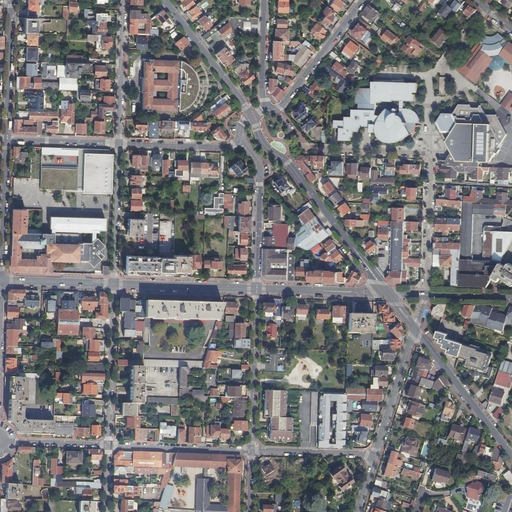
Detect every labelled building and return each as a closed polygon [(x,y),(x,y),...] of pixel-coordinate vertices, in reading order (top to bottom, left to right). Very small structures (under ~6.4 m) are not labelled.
[(77,0),(69,0),(69,6),(68,11),(76,12),(77,0)] [(192,1),(191,0),(185,0),(182,3),(187,9),(194,4),(192,1)] [(287,0),(278,0),(279,1),(278,2),(278,12),(287,12),(293,13),(293,7),(289,6),(290,3),(288,3),(288,2),(287,0)] [(336,11),(343,2),(340,0),(334,0),(330,6),(336,11)] [(463,0),(456,0),(451,7),(457,12),(465,2),(463,0)] [(511,0),(503,0),(502,1),(511,8),(511,7),(511,0)] [(199,2),(188,11),(190,13),(189,14),(192,18),(200,12),(196,7),(198,6),(199,6),(201,4),(199,2)] [(42,5),(28,5),(28,9),(30,9),(30,12),(28,12),(28,16),(41,17),(42,5)] [(373,21),(379,12),(369,5),(365,10),(363,13),(373,21)] [(471,18),(476,10),(472,7),(470,5),(464,13),(471,18)] [(334,12),(327,6),(323,11),(324,14),(326,15),(324,18),(323,17),(322,17),(320,19),(320,21),(321,21),(321,22),(319,25),(327,31),(330,33),(332,30),(327,26),(334,16),(332,15),(334,12)] [(87,16),(87,9),(84,9),(84,20),(89,20),(93,20),(93,16),(87,16)] [(130,10),(130,19),(137,19),(139,19),(151,20),(151,19),(149,14),(140,14),(140,11),(130,10)] [(158,26),(168,18),(163,10),(152,19),(158,26)] [(207,32),(214,27),(211,25),(212,24),(208,19),(205,15),(197,21),(205,30),(207,32)] [(258,23),(258,18),(227,17),(214,27),(207,32),(202,37),(205,41),(210,37),(214,42),(209,46),(213,52),(233,36),(237,36),(236,31),(242,31),(242,33),(250,33),(250,23),(258,23)] [(38,19),(25,18),(24,33),(39,33),(37,32),(38,19)] [(146,34),(147,34),(150,34),(151,20),(139,19),(139,23),(146,23),(146,34)] [(168,19),(160,24),(165,31),(173,26),(168,19)] [(287,20),(277,20),(277,28),(286,28),(287,20)] [(399,27),(404,30),(409,23),(405,20),(399,27)] [(105,35),(105,33),(96,32),(96,25),(98,25),(98,21),(87,21),(87,25),(89,27),(91,27),(91,35),(104,35),(105,35)] [(96,25),(96,32),(105,33),(106,33),(106,27),(105,27),(105,22),(98,21),(98,25),(96,25)] [(319,25),(317,23),(310,32),(316,37),(317,35),(321,38),(322,38),(323,38),(325,36),(324,35),(327,31),(319,25)] [(369,31),(360,24),(353,33),(362,39),(363,40),(363,41),(366,43),(373,34),(369,31)] [(173,28),(168,32),(172,38),(177,34),(173,28)] [(447,39),(450,35),(447,33),(443,30),(441,28),(431,40),(440,46),(446,38),(447,39)] [(288,29),(276,29),(275,39),(288,39),(288,29)] [(393,43),(397,37),(389,30),(383,38),(387,41),(388,39),(393,43)] [(511,112),(511,44),(510,45),(509,44),(509,43),(507,40),(503,37),(498,33),(484,35),(458,69),(470,79),(475,83),(489,66),(492,61),(491,61),(493,59),(489,56),(490,55),(491,54),(492,53),(494,52),(496,52),(498,52),(502,56),(505,57),(511,63),(511,94),(503,106),(510,112),(511,111),(511,112)] [(137,38),(137,49),(147,49),(147,34),(146,34),(141,34),(140,34),(138,34),(138,38),(137,38)] [(27,35),(27,46),(38,46),(38,35),(27,35)] [(104,37),(104,35),(91,35),(87,35),(87,40),(96,41),(96,48),(107,48),(107,46),(110,46),(111,37),(104,37)] [(422,48),(419,46),(416,44),(418,41),(416,39),(415,40),(410,35),(408,39),(410,40),(406,46),(405,45),(402,49),(411,55),(413,53),(416,56),(422,48)] [(180,49),(188,44),(183,37),(175,43),(180,49)] [(272,52),(270,52),(270,60),(284,60),(285,55),(285,52),(282,52),(282,44),(285,44),(289,44),(289,43),(289,41),(272,41),(272,52)] [(298,42),(298,41),(289,41),(289,43),(290,43),(290,46),(297,46),(301,49),(295,56),(293,55),(285,55),(284,60),(286,60),(291,61),(299,67),(311,52),(302,45),(298,42)] [(305,41),(302,45),(311,52),(314,54),(317,50),(305,41)] [(351,42),(342,53),(350,59),(359,48),(351,42)] [(226,46),(215,54),(218,57),(224,66),(233,59),(230,56),(233,54),(231,51),(228,53),(226,51),(228,49),(226,46)] [(37,48),(27,47),(26,61),(37,61),(37,48)] [(338,56),(333,52),(330,55),(341,62),(342,60),(339,57),(338,56)] [(505,57),(502,56),(498,52),(496,52),(494,52),(492,53),(491,54),(490,55),(489,56),(493,59),(491,61),(492,61),(489,66),(490,67),(491,68),(492,69),(493,69),(495,70),(496,70),(498,70),(499,69),(500,69),(501,68),(503,67),(504,66),(505,64),(505,63),(505,62),(505,60),(505,59),(505,57)] [(82,63),(82,55),(66,55),(66,63),(65,63),(65,65),(58,65),(57,77),(59,77),(72,78),(72,71),(73,71),(73,70),(75,70),(75,78),(77,78),(81,78),(81,71),(90,71),(90,63),(82,63)] [(187,62),(184,60),(182,59),(181,59),(181,63),(181,66),(178,65),(178,63),(179,62),(153,61),(153,60),(149,59),(149,62),(144,62),(144,78),(143,78),(143,84),(143,93),(143,105),(151,105),(151,110),(177,111),(177,105),(177,102),(179,102),(179,105),(179,109),(182,108),(185,107),(188,105),(190,103),(193,101),(194,99),(196,96),(197,94),(198,91),(198,90),(198,88),(199,86),(199,84),(199,82),(198,79),(198,77),(197,75),(196,73),(195,71),(194,69),(193,67),(190,65),(189,63),(187,62)] [(333,68),(341,74),(343,71),(345,68),(338,62),(333,68)] [(361,67),(354,62),(352,66),(351,65),(350,66),(351,67),(349,69),(355,74),(359,68),(360,69),(361,67)] [(241,79),(245,84),(253,77),(250,72),(249,72),(247,69),(248,68),(248,63),(244,63),(244,64),(238,63),(237,67),(235,69),(238,74),(238,75),(241,79)] [(275,71),(282,73),(285,63),(283,63),(283,64),(277,63),(275,71)] [(285,63),(282,73),(291,75),(293,67),(286,65),(286,64),(285,63)] [(26,64),(26,77),(29,77),(33,77),(41,77),(41,74),(37,74),(37,64),(26,64)] [(95,74),(95,77),(105,77),(105,67),(111,67),(111,64),(105,64),(105,66),(95,66),(95,69),(94,69),(93,74),(95,74)] [(347,87),(350,87),(350,81),(348,81),(344,79),(346,77),(343,75),(341,74),(338,77),(342,80),(336,89),(342,93),(347,87)] [(19,82),(19,88),(59,89),(59,90),(74,90),(74,83),(59,83),(41,82),(41,77),(33,77),(33,83),(29,83),(29,82),(31,82),(31,81),(29,81),(29,77),(26,77),(19,76),(19,77),(19,82)] [(74,83),(74,90),(77,90),(77,78),(75,78),(72,78),(59,77),(59,83),(74,83)] [(108,90),(109,80),(96,79),(96,85),(100,85),(100,90),(108,90)] [(281,80),(269,79),(269,90),(277,101),(288,88),(285,86),(282,90),(280,89),(281,88),(280,87),(279,89),(274,85),(274,81),(284,83),(284,80),(281,80)] [(310,90),(317,95),(324,86),(323,85),(317,80),(310,90)] [(447,82),(439,81),(439,93),(438,95),(439,95),(447,95),(447,82)] [(346,121),(335,120),(334,128),(340,129),(340,141),(351,141),(351,138),(354,138),(354,132),(359,133),(359,129),(363,129),(363,127),(365,128),(368,128),(371,128),(371,131),(371,133),(372,133),(373,134),(374,133),(376,132),(376,130),(377,130),(377,133),(377,135),(378,137),(380,139),(381,141),(384,142),(388,143),(391,143),(395,142),(398,141),(402,140),(405,138),(408,136),(410,133),(409,131),(411,129),(412,127),(414,127),(414,124),(420,124),(420,121),(419,118),(418,115),(416,113),(415,112),(412,111),(410,110),(408,110),(403,109),(404,102),(415,102),(415,95),(414,95),(414,93),(417,93),(418,83),(408,83),(372,82),(372,89),(357,88),(356,104),(359,104),(359,110),(353,110),(352,117),(346,117),(346,121)] [(306,86),(303,91),(309,95),(309,94),(315,99),(318,96),(317,95),(310,90),(306,86)] [(89,100),(90,91),(81,90),(81,92),(80,92),(79,100),(89,100)] [(28,98),(29,100),(43,100),(43,93),(26,92),(26,98),(28,98)] [(501,105),(503,106),(511,94),(511,93),(501,105)] [(325,101),(329,104),(333,99),(336,101),(338,99),(335,96),(334,97),(331,94),(325,101)] [(103,104),(114,105),(114,100),(115,97),(104,96),(103,104)] [(28,112),(42,112),(43,100),(29,100),(30,101),(31,101),(31,106),(29,106),(28,112)] [(297,116),(301,123),(310,116),(305,108),(306,108),(306,105),(304,102),(302,102),(299,103),(299,106),(300,108),(295,112),(297,116)] [(216,115),(218,118),(230,110),(225,103),(221,106),(220,104),(219,105),(220,107),(214,111),(214,113),(215,115),(216,115)] [(106,110),(114,110),(114,105),(103,104),(99,104),(99,108),(97,108),(96,109),(95,111),(91,111),(91,118),(104,118),(104,114),(105,113),(106,110)] [(449,161),(447,161),(440,160),(440,164),(445,164),(445,166),(482,167),(482,162),(483,162),(490,162),(496,153),(498,154),(501,150),(499,149),(508,135),(504,128),(500,128),(500,125),(503,125),(497,116),(487,115),(483,108),(490,108),(490,104),(482,104),(482,107),(481,107),(480,108),(480,110),(475,112),(473,108),(471,106),(460,105),(459,107),(456,107),(456,110),(457,110),(456,112),(453,112),(453,114),(443,114),(437,124),(438,124),(437,127),(439,127),(441,131),(440,133),(443,133),(447,141),(446,141),(445,143),(446,145),(448,145),(449,145),(450,147),(453,152),(449,158),(450,159),(449,161)] [(67,121),(67,123),(73,123),(73,111),(73,105),(68,105),(68,110),(61,110),(60,121),(67,121)] [(42,112),(28,112),(28,120),(37,120),(41,120),(48,121),(57,121),(58,112),(42,112)] [(191,130),(210,131),(211,123),(203,123),(200,115),(191,122),(191,130)] [(87,117),(87,121),(94,121),(94,133),(104,133),(104,118),(91,118),(87,117)] [(321,144),(326,144),(327,136),(322,135),(322,126),(316,126),(319,124),(317,120),(315,121),(312,118),(303,124),(306,129),(307,128),(309,131),(311,130),(313,132),(311,134),(312,135),(311,138),(316,138),(316,141),(321,141),(321,144)] [(28,135),(36,135),(37,127),(30,127),(30,128),(23,128),(23,129),(20,129),(21,121),(22,121),(23,123),(24,123),(24,124),(33,125),(33,122),(37,122),(37,120),(28,120),(15,120),(14,120),(14,127),(13,134),(28,135)] [(46,131),(57,131),(57,121),(48,121),(48,126),(46,126),(46,131)] [(148,121),(148,138),(158,139),(158,128),(159,121),(148,121)] [(159,121),(158,128),(161,128),(162,129),(171,129),(172,129),(175,129),(175,121),(159,121)] [(175,121),(175,129),(191,130),(191,122),(187,122),(180,121),(175,121)] [(145,122),(135,122),(135,127),(136,127),(136,130),(145,130),(145,122)] [(76,124),(75,133),(85,133),(85,124),(76,124)] [(211,132),(216,139),(224,139),(226,136),(218,127),(211,132)] [(20,152),(21,146),(13,146),(13,156),(18,156),(18,159),(20,160),(22,160),(24,159),(24,157),(27,157),(27,152),(20,152)] [(108,150),(84,149),(83,192),(111,193),(113,154),(108,150)] [(162,160),(163,151),(159,151),(159,155),(156,155),(153,155),(153,158),(151,158),(151,163),(162,163),(162,160)] [(40,165),(39,189),(77,191),(77,187),(78,179),(79,179),(79,172),(79,167),(53,166),(53,163),(60,164),(61,155),(47,155),(47,157),(52,158),(52,163),(50,163),(50,165),(47,165),(40,165)] [(139,176),(143,176),(143,173),(141,173),(142,167),(147,167),(147,165),(148,165),(148,156),(142,155),(142,157),(140,157),(140,166),(139,176)] [(302,168),(308,175),(314,171),(312,169),(311,169),(308,165),(309,164),(308,163),(307,162),(309,160),(305,156),(301,156),(299,158),(296,160),(302,168)] [(395,170),(395,168),(396,158),(390,158),(390,163),(390,164),(388,164),(388,169),(386,169),(386,173),(394,173),(394,172),(393,172),(393,170),(395,170)] [(177,161),(175,161),(174,175),(174,177),(174,185),(177,185),(177,177),(177,170),(186,170),(187,161),(177,160),(177,161)] [(203,160),(200,160),(200,163),(200,173),(211,173),(211,175),(213,175),(212,177),(215,177),(215,173),(218,173),(218,167),(212,167),(212,164),(207,164),(207,163),(203,163),(203,160)] [(236,174),(235,175),(236,177),(237,176),(241,174),(242,176),(248,172),(246,170),(246,169),(243,165),(242,165),(239,161),(231,167),(231,168),(230,168),(230,170),(231,172),(232,172),(233,171),(236,174)] [(330,175),(343,175),(344,162),(333,161),(333,166),(331,166),(330,175)] [(190,177),(200,177),(200,173),(200,163),(191,163),(190,176),(190,177)] [(348,174),(357,174),(358,164),(348,163),(348,174)] [(420,165),(405,164),(405,167),(402,166),(402,173),(417,173),(417,175),(419,175),(419,173),(420,173),(420,165)] [(482,167),(445,166),(442,166),(442,172),(445,172),(447,174),(447,178),(445,178),(445,181),(452,181),(452,178),(457,178),(457,174),(458,174),(458,173),(465,173),(465,171),(473,171),(473,179),(483,179),(483,172),(485,170),(489,171),(489,169),(492,170),(492,172),(497,172),(498,168),(488,168),(483,167),(482,167)] [(362,178),(371,178),(371,171),(371,168),(362,168),(362,170),(359,170),(359,175),(362,175),(362,178)] [(509,168),(499,168),(498,184),(505,184),(508,184),(509,168)] [(308,175),(313,182),(317,178),(315,175),(319,174),(319,171),(315,171),(314,170),(314,171),(308,175)] [(389,186),(393,186),(395,186),(395,178),(392,178),(392,179),(378,178),(378,171),(371,171),(371,178),(371,185),(389,186)] [(130,188),(137,188),(137,184),(140,184),(140,180),(143,180),(143,176),(139,176),(132,175),(130,175),(130,188)] [(322,186),(329,181),(325,176),(318,181),(322,186)] [(290,187),(283,179),(280,182),(280,181),(275,184),(284,196),(285,195),(286,196),(288,194),(288,193),(289,193),(287,191),(290,189),(289,188),(290,187)] [(330,182),(324,187),(329,194),(335,189),(330,182)] [(370,203),(378,203),(379,196),(379,193),(380,193),(389,193),(389,186),(371,185),(371,192),(371,199),(370,203)] [(440,195),(439,199),(449,200),(461,201),(462,201),(464,201),(464,196),(459,196),(459,194),(457,193),(457,189),(452,189),(452,185),(447,185),(447,187),(446,187),(446,192),(445,192),(445,194),(444,195),(442,195),(440,195)] [(408,200),(416,200),(416,195),(417,195),(417,188),(408,188),(408,186),(401,186),(401,189),(403,189),(402,194),(406,194),(406,192),(408,192),(408,194),(408,195),(408,200)] [(477,202),(477,191),(477,187),(472,187),(472,190),(472,194),(472,197),(470,197),(464,196),(464,201),(477,202)] [(495,204),(511,204),(511,200),(510,201),(510,199),(508,199),(508,198),(508,193),(508,189),(504,189),(504,188),(499,188),(499,192),(498,192),(498,199),(482,198),(483,191),(477,191),(477,202),(493,203),(495,204)] [(140,198),(141,189),(131,189),(131,198),(140,198)] [(223,202),(224,194),(218,193),(218,197),(213,197),(212,208),(204,208),(204,215),(219,215),(219,212),(222,212),(222,208),(218,208),(218,204),(223,204),(223,202)] [(338,193),(331,197),(337,204),(343,199),(338,193)] [(18,198),(13,198),(12,209),(22,209),(22,199),(18,199),(18,198)] [(439,199),(436,199),(436,205),(436,210),(442,211),(442,207),(438,206),(438,205),(449,206),(449,200),(439,199)] [(141,204),(141,201),(131,201),(130,210),(141,211),(141,207),(142,207),(142,204),(141,204)] [(241,216),(247,217),(248,201),(242,201),(242,203),(238,203),(238,209),(236,209),(236,211),(238,211),(238,214),(241,214),(241,216)] [(462,201),(462,212),(462,224),(461,237),(461,243),(461,249),(459,286),(474,287),(487,287),(493,277),(501,263),(511,242),(511,232),(503,232),(503,226),(482,225),(482,231),(484,231),(483,259),(471,259),(473,213),(493,215),(493,203),(477,202),(464,201),(462,201)] [(302,214),(309,209),(313,206),(309,202),(298,211),(302,215),(302,214)] [(351,210),(346,203),(340,208),(345,215),(351,210)] [(511,209),(511,204),(495,204),(494,215),(505,216),(505,215),(508,215),(511,209)] [(281,220),(281,205),(270,205),(270,220),(281,220)] [(393,221),(404,221),(405,208),(394,208),(393,221)] [(12,221),(11,233),(25,233),(26,209),(22,209),(12,209),(12,221)] [(296,241),(320,223),(309,209),(302,214),(303,215),(304,214),(310,221),(296,231),(296,238),(296,241)] [(511,216),(508,215),(503,226),(503,232),(511,232),(511,216)] [(51,216),(50,228),(105,230),(105,218),(51,216)] [(249,232),(250,217),(247,217),(241,216),(238,216),(238,222),(237,222),(237,225),(238,225),(238,231),(246,232),(249,232)] [(145,236),(146,220),(129,219),(129,223),(127,224),(127,231),(128,231),(128,235),(145,236)] [(381,230),(381,221),(379,221),(378,240),(380,240),(380,239),(389,239),(389,230),(381,230)] [(399,284),(402,284),(403,263),(404,242),(404,235),(404,221),(393,221),(392,221),(391,243),(390,271),(390,275),(386,278),(388,281),(395,284),(399,284)] [(418,230),(418,222),(406,222),(406,224),(408,224),(407,230),(418,230)] [(309,251),(333,233),(329,228),(326,231),(320,223),(296,241),(296,245),(301,247),(309,251)] [(275,237),(289,238),(289,224),(275,224),(274,230),(276,230),(275,237)] [(246,244),(246,232),(238,231),(234,231),(234,235),(238,235),(238,244),(246,244)] [(50,260),(54,260),(77,261),(77,260),(87,261),(93,267),(101,259),(100,258),(103,256),(99,251),(104,246),(95,236),(91,240),(93,241),(92,242),(91,243),(82,243),(78,243),(78,234),(54,233),(54,234),(54,237),(47,237),(47,234),(41,233),(29,233),(25,233),(11,233),(11,250),(10,267),(15,271),(35,272),(49,272),(50,260)] [(289,249),(289,238),(275,237),(264,237),(264,243),(264,248),(289,249)] [(448,249),(448,243),(448,238),(445,238),(444,237),(439,237),(438,237),(437,237),(435,237),(435,242),(434,243),(434,248),(448,249)] [(359,243),(362,247),(368,242),(365,239),(359,243)] [(329,252),(337,246),(331,240),(324,245),(329,252)] [(370,252),(378,246),(375,242),(374,243),(372,241),(367,245),(369,247),(367,248),(370,252)] [(403,263),(421,264),(422,259),(413,259),(413,260),(407,259),(407,257),(409,257),(409,242),(404,242),(403,263)] [(246,250),(251,250),(252,246),(238,246),(238,248),(236,248),(236,259),(246,259),(246,250)] [(289,254),(289,249),(264,248),(263,274),(269,280),(278,280),(288,280),(289,254)] [(459,286),(461,249),(453,249),(453,253),(453,256),(453,267),(452,286),(456,286),(459,286)] [(344,258),(342,254),(339,250),(330,257),(326,260),(329,264),(335,259),(338,262),(344,258)] [(173,272),(173,273),(189,273),(189,267),(190,256),(174,255),(174,260),(173,272)] [(200,255),(190,255),(190,256),(189,267),(195,267),(199,267),(200,255)] [(442,255),(434,255),(434,261),(434,266),(442,266),(442,255)] [(453,256),(442,255),(442,266),(453,267),(453,256)] [(126,273),(158,274),(158,271),(159,259),(159,257),(126,256),(126,273)] [(214,261),(204,261),(204,267),(221,268),(221,261),(219,261),(217,261),(217,258),(214,258),(214,261)] [(159,259),(158,271),(173,272),(174,260),(159,259)] [(331,268),(335,265),(338,262),(335,259),(329,264),(330,265),(329,266),(331,268)] [(402,284),(407,284),(407,271),(405,271),(405,270),(406,270),(407,267),(421,267),(421,264),(403,263),(402,284)] [(507,267),(501,263),(493,277),(499,281),(501,277),(503,279),(511,283),(511,265),(509,263),(507,267)] [(227,265),(227,273),(233,273),(245,274),(245,267),(241,267),(241,265),(227,265)] [(306,281),(310,281),(310,271),(310,267),(298,267),(298,275),(306,275),(306,281)] [(359,283),(362,277),(358,275),(359,273),(357,272),(357,271),(355,268),(349,280),(354,283),(355,280),(359,283)] [(333,282),(338,282),(338,272),(334,272),(334,271),(327,271),(327,269),(326,269),(326,271),(325,282),(333,282)] [(318,281),(325,282),(326,271),(318,271),(318,272),(316,272),(316,270),(314,270),(314,271),(310,271),(310,281),(318,281)] [(338,282),(346,282),(346,277),(343,277),(343,272),(342,272),(338,272),(338,282)] [(24,302),(25,291),(17,290),(11,290),(8,293),(8,300),(8,307),(17,308),(20,308),(24,308),(24,307),(24,305),(24,303),(16,303),(16,298),(19,298),(19,300),(22,300),(22,301),(24,302)] [(37,306),(38,291),(37,291),(37,292),(33,291),(31,293),(29,291),(25,291),(24,302),(24,303),(24,305),(29,305),(29,307),(29,308),(30,309),(33,309),(34,308),(34,307),(34,306),(37,306)] [(103,293),(99,293),(99,305),(100,305),(100,309),(96,309),(95,319),(107,319),(107,298),(103,293)] [(50,296),(50,298),(50,300),(46,300),(45,304),(44,304),(44,307),(45,307),(45,313),(55,313),(55,308),(56,309),(56,308),(55,308),(56,297),(50,296)] [(145,318),(145,301),(137,300),(137,302),(134,302),(134,301),(128,301),(128,299),(120,299),(119,312),(124,312),(123,337),(134,337),(134,318),(145,318)] [(281,307),(281,300),(268,299),(264,303),(262,303),(262,313),(275,313),(275,310),(277,311),(277,312),(277,313),(277,316),(281,316),(281,307)] [(71,310),(74,311),(74,310),(74,302),(62,301),(62,310),(71,310)] [(219,315),(223,303),(145,301),(145,318),(218,320),(219,315)] [(225,304),(225,307),(225,314),(236,314),(236,303),(225,303),(225,304)] [(444,313),(447,305),(444,304),(440,304),(435,308),(433,313),(443,317),(444,313)] [(306,306),(296,305),(296,314),(306,315),(306,306)] [(472,318),(476,305),(466,305),(463,315),(469,317),(472,318)] [(505,325),(511,325),(511,306),(510,307),(507,316),(500,313),(499,314),(492,311),(493,308),(487,307),(484,306),(476,305),(472,318),(470,322),(470,324),(480,325),(495,330),(496,329),(504,331),(505,325)] [(7,317),(17,318),(17,308),(8,307),(7,312),(7,317)] [(292,308),(281,307),(281,316),(281,318),(286,318),(286,321),(288,321),(288,324),(292,324),(292,308)] [(348,314),(348,307),(332,307),(332,311),(332,314),(332,318),(343,318),(343,323),(348,323),(348,314)] [(78,327),(78,318),(78,315),(71,315),(71,310),(62,310),(58,310),(57,322),(57,329),(57,332),(57,335),(78,335),(78,327)] [(328,319),(328,311),(316,310),(316,319),(328,319)] [(391,316),(390,313),(387,313),(383,313),(383,322),(393,322),(393,317),(391,316)] [(262,317),(262,324),(267,324),(273,324),(273,315),(266,314),(266,317),(262,317)] [(373,323),(373,315),(348,314),(348,323),(348,332),(373,333),(373,323)] [(26,331),(27,331),(27,326),(24,326),(25,320),(15,319),(15,325),(7,324),(7,330),(26,331)] [(276,337),(276,324),(273,324),(267,324),(266,337),(276,337)] [(403,340),(404,336),(399,336),(403,332),(401,329),(397,324),(396,325),(391,331),(390,331),(397,339),(398,337),(399,340),(403,340)] [(93,340),(94,328),(83,327),(83,334),(85,335),(85,340),(87,340),(93,340)] [(26,333),(26,331),(7,330),(7,337),(6,346),(17,346),(17,333),(26,333)] [(459,357),(464,344),(447,339),(448,334),(438,331),(436,338),(441,339),(440,343),(445,344),(444,348),(449,349),(447,353),(459,357)] [(249,346),(249,340),(239,339),(239,343),(237,343),(237,344),(239,344),(239,348),(249,348),(249,346)] [(98,346),(98,340),(93,340),(87,340),(86,351),(98,352),(98,351),(100,351),(100,347),(98,346)] [(399,348),(399,340),(372,340),(372,350),(373,350),(379,350),(379,346),(376,346),(376,344),(385,344),(385,343),(388,343),(390,343),(390,345),(390,348),(399,348)] [(478,348),(464,344),(459,357),(468,359),(466,364),(476,367),(474,374),(474,375),(475,376),(477,376),(478,376),(479,376),(480,375),(484,376),(484,377),(489,379),(493,367),(489,365),(492,355),(478,350),(478,348)] [(17,346),(6,346),(6,352),(6,354),(17,354),(17,348),(17,346)] [(56,351),(56,360),(56,362),(64,362),(64,360),(60,360),(60,352),(56,351)] [(208,351),(205,362),(203,368),(218,369),(218,366),(209,365),(210,361),(215,362),(216,362),(218,356),(221,356),(222,352),(208,351)] [(392,355),(392,351),(382,351),(382,361),(392,361),(392,355)] [(98,361),(98,356),(98,353),(88,353),(88,361),(98,361)] [(428,370),(431,362),(418,358),(415,370),(422,373),(423,372),(424,369),(428,370)] [(16,359),(6,359),(5,367),(5,372),(15,372),(16,368),(16,366),(16,359)] [(205,362),(143,360),(143,361),(143,366),(180,368),(191,368),(203,368),(205,362)] [(143,366),(131,366),(130,404),(136,404),(142,404),(143,366)] [(378,377),(385,377),(385,376),(386,376),(386,367),(375,367),(374,377),(378,377)] [(191,368),(180,368),(180,388),(182,388),(182,389),(180,389),(179,396),(193,396),(204,396),(204,390),(193,390),(193,393),(188,393),(189,388),(185,388),(186,373),(186,372),(189,373),(189,369),(191,370),(191,368)] [(241,380),(241,369),(230,369),(230,379),(241,380)] [(418,381),(420,381),(421,378),(422,373),(415,370),(414,371),(411,381),(417,383),(418,381)] [(502,417),(508,397),(511,389),(511,385),(511,374),(499,371),(493,392),(489,403),(501,407),(494,415),(499,420),(502,417)] [(95,384),(105,384),(105,379),(105,374),(87,373),(82,373),(82,383),(84,383),(95,384)] [(434,382),(433,384),(436,387),(440,382),(445,389),(449,386),(446,381),(442,375),(439,377),(437,379),(434,382)] [(5,389),(5,401),(9,401),(23,402),(25,402),(25,400),(27,400),(28,378),(26,378),(19,378),(6,377),(5,389)] [(372,389),(378,389),(378,386),(386,386),(386,379),(378,378),(378,377),(374,377),(373,377),(372,389)] [(420,381),(418,385),(431,390),(433,384),(434,382),(421,378),(420,381)] [(83,395),(96,395),(96,387),(95,387),(95,384),(84,383),(83,395)] [(418,393),(420,389),(410,385),(406,396),(416,399),(417,397),(419,393),(418,393)] [(229,397),(240,397),(241,387),(230,387),(229,393),(229,397)] [(346,389),(346,393),(345,400),(351,400),(362,401),(374,401),(381,402),(382,389),(378,389),(372,389),(370,389),(346,389)] [(285,391),(264,390),(264,417),(270,418),(270,438),(270,441),(273,441),(290,441),(291,418),(284,418),(285,391)] [(346,393),(326,392),(320,392),(319,420),(345,421),(345,412),(345,400),(346,393)] [(55,393),(54,401),(54,402),(56,402),(56,399),(63,399),(63,404),(71,404),(71,399),(69,399),(69,394),(55,393)] [(23,402),(9,401),(9,411),(9,421),(11,423),(12,424),(14,426),(15,428),(16,430),(18,434),(29,434),(30,420),(24,420),(22,417),(23,402)] [(244,409),(247,409),(247,403),(247,401),(235,401),(235,405),(239,405),(239,409),(244,409)] [(374,403),(374,401),(362,401),(361,409),(367,409),(367,411),(375,411),(376,403),(374,403)] [(424,405),(412,401),(408,413),(420,417),(424,405)] [(446,413),(445,417),(450,419),(451,414),(452,414),(454,407),(450,405),(450,403),(446,401),(442,412),(446,413)] [(54,405),(54,416),(62,416),(62,404),(54,403),(54,405)] [(130,404),(122,403),(122,416),(124,416),(135,416),(136,416),(136,404),(130,404)] [(99,414),(99,406),(90,405),(90,410),(89,410),(89,413),(90,413),(90,414),(99,414)] [(220,417),(220,421),(231,421),(234,421),(243,421),(244,409),(239,409),(235,409),(233,409),(233,417),(220,417)] [(351,431),(369,432),(371,415),(361,415),(360,419),(358,418),(358,419),(357,421),(352,421),(351,431)] [(54,421),(53,435),(73,436),(73,438),(78,438),(78,428),(78,417),(62,416),(54,416),(54,421)] [(124,416),(124,428),(135,429),(135,416),(124,416)] [(413,420),(404,417),(402,423),(404,423),(403,426),(410,429),(413,420)] [(30,420),(29,434),(40,434),(53,435),(54,421),(30,420)] [(319,420),(318,447),(344,448),(344,441),(344,431),(345,421),(319,420)] [(234,430),(246,431),(246,421),(243,421),(234,421),(234,424),(231,424),(231,427),(234,427),(234,430)] [(160,429),(159,433),(169,433),(169,436),(175,436),(175,428),(164,427),(164,424),(160,423),(160,429)] [(452,424),(448,436),(461,441),(465,429),(452,424)] [(78,438),(78,439),(82,439),(82,437),(89,437),(89,428),(86,428),(86,425),(82,425),(82,428),(78,428),(78,438)] [(99,436),(100,426),(92,426),(92,435),(99,436)] [(210,437),(220,437),(220,429),(220,426),(211,426),(210,437)] [(469,428),(461,451),(466,453),(467,451),(466,451),(467,447),(466,447),(468,440),(467,440),(467,439),(475,441),(479,431),(469,428)] [(135,429),(134,441),(146,441),(146,431),(155,431),(155,429),(135,429)] [(220,437),(219,439),(224,439),(224,438),(228,438),(228,430),(220,429),(220,437)] [(364,446),(367,438),(357,435),(355,443),(364,446)] [(402,451),(401,454),(403,455),(409,457),(410,454),(415,455),(418,446),(414,445),(415,443),(416,440),(413,440),(411,438),(410,438),(406,437),(402,450),(402,451)] [(485,440),(482,439),(478,451),(476,456),(492,461),(496,462),(498,457),(500,452),(495,446),(492,457),(482,453),(485,446),(483,445),(485,440)] [(100,450),(88,450),(88,452),(91,452),(91,455),(91,460),(102,461),(102,453),(100,450)] [(391,451),(387,463),(397,466),(399,467),(403,455),(401,454),(391,451)] [(82,453),(67,452),(66,464),(81,464),(82,453)] [(114,461),(114,467),(171,469),(172,466),(176,454),(156,453),(145,453),(119,452),(114,456),(114,461)] [(465,465),(469,454),(463,452),(459,463),(465,465)] [(214,455),(176,454),(172,466),(204,468),(207,468),(227,469),(227,473),(228,473),(227,506),(209,505),(209,483),(209,480),(209,479),(207,479),(203,479),(197,479),(196,511),(201,511),(200,511),(238,511),(239,473),(241,473),(241,461),(240,460),(240,456),(214,455)] [(504,463),(498,457),(496,462),(492,461),(491,465),(494,466),(494,467),(499,469),(499,468),(500,468),(501,464),(503,465),(504,463)] [(12,460),(11,459),(9,461),(6,463),(2,464),(2,471),(1,483),(6,484),(11,484),(12,474),(12,465),(12,460)] [(40,486),(41,479),(38,478),(39,462),(38,462),(38,460),(34,460),(34,462),(33,462),(32,485),(40,486)] [(397,466),(387,463),(383,475),(393,478),(397,466)] [(270,464),(262,469),(267,476),(274,471),(270,464)] [(343,471),(345,470),(344,469),(343,470),(340,466),(329,473),(333,479),(338,485),(341,490),(349,485),(349,486),(351,485),(350,484),(352,483),(349,478),(350,478),(349,477),(348,478),(343,471)] [(171,469),(114,467),(114,476),(119,476),(119,473),(131,474),(131,472),(134,472),(134,474),(165,474),(162,485),(138,485),(138,487),(146,487),(161,488),(165,488),(166,484),(171,469)] [(413,471),(403,468),(402,473),(421,479),(423,474),(419,473),(413,471)] [(446,484),(449,473),(435,469),(432,479),(436,481),(436,482),(441,484),(441,482),(446,484)] [(476,476),(490,481),(494,482),(496,476),(478,470),(476,476)] [(511,474),(510,472),(509,470),(502,475),(511,486),(511,485),(511,474)] [(474,476),(470,475),(461,482),(465,487),(467,497),(477,500),(480,491),(479,491),(479,489),(483,490),(484,485),(476,482),(474,483),(472,483),(474,476)] [(118,478),(114,478),(113,486),(134,487),(136,487),(136,485),(133,484),(130,484),(130,482),(128,481),(118,480),(118,478)] [(56,482),(55,487),(77,488),(80,488),(83,488),(90,488),(101,488),(101,482),(101,480),(99,480),(99,483),(63,482),(56,482)] [(20,499),(20,484),(11,484),(6,484),(6,499),(19,499),(20,499)] [(174,487),(166,484),(165,488),(163,494),(161,502),(159,506),(167,508),(174,487)] [(134,487),(113,486),(113,492),(113,494),(118,494),(118,492),(125,492),(125,489),(134,490),(134,489),(134,487)] [(90,491),(90,488),(83,488),(83,490),(83,491),(83,494),(81,494),(81,497),(83,497),(83,499),(90,499),(90,491)] [(372,491),(371,496),(377,498),(386,501),(388,493),(382,491),(381,494),(379,493),(380,491),(373,489),(372,491)] [(386,501),(377,498),(376,502),(377,503),(376,506),(390,511),(391,506),(390,506),(391,502),(386,501)] [(6,499),(1,499),(1,505),(1,508),(7,508),(7,510),(19,510),(19,504),(15,504),(16,502),(19,502),(19,499),(6,499)] [(121,500),(120,511),(126,511),(126,502),(129,502),(129,501),(122,501),(121,500)] [(93,511),(94,502),(80,502),(79,511),(93,511)]
